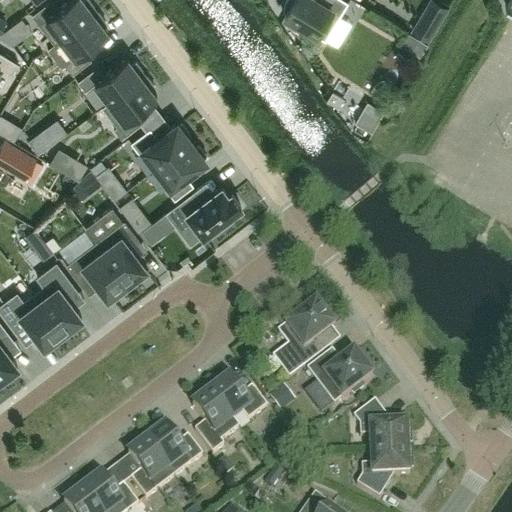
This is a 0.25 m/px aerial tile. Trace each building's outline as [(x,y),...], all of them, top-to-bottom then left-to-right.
[(59,37),(96,10),(88,0),(67,0),(57,8),(51,0),(49,0),(31,14),(53,42),(56,40),(59,37)] [(347,1),(345,0),(320,0),(320,1),(317,0),(285,0),(285,1),(284,5),(284,10),(286,11),(284,15),(325,40),(347,1)] [(83,49),(107,31),(103,25),(106,22),(96,10),(59,37),(74,56),(64,63),(72,73),(91,59),(83,49)] [(428,40),(435,29),(419,19),(412,31),(428,40)] [(0,67),(11,74),(18,62),(0,51),(0,67)] [(94,83),(108,101),(145,74),(135,61),(132,63),(127,57),(103,75),(96,66),(77,80),(84,90),(94,83)] [(155,87),(145,74),(108,101),(101,106),(116,125),(113,128),(121,138),(140,123),(132,113),(156,95),(151,89),(155,87)] [(155,168),(191,141),(187,135),(189,133),(181,122),(178,124),(176,122),(157,137),(149,127),(130,142),(138,152),(142,150),(155,168)] [(0,148),(0,160),(25,175),(36,157),(6,139),(0,148)] [(191,141),(155,168),(169,185),(165,188),(174,199),(193,184),(186,175),(205,160),(203,157),(206,155),(198,144),(195,146),(191,141)] [(165,212),(179,231),(192,221),(202,235),(206,232),(209,237),(224,225),(221,221),(240,206),(230,192),(227,195),(220,186),(216,189),(195,205),(187,195),(165,212)] [(124,219),(95,241),(126,282),(134,276),(137,280),(149,271),(132,248),(141,241),(124,219)] [(66,263),(83,286),(92,278),(109,301),(121,292),(118,289),(126,282),(95,241),(66,263)] [(33,293),(62,331),(66,328),(68,332),(80,323),(78,319),(81,317),(62,292),(72,284),(55,262),(36,277),(43,285),(33,293)] [(58,334),(62,331),(33,293),(23,301),(16,292),(0,304),(0,310),(14,329),(24,321),(43,346),(46,343),(49,347),(60,338),(58,334)] [(333,330),(334,329),(333,327),(333,328),(332,326),(335,324),(325,311),(322,313),(316,305),(315,304),(314,305),(305,312),(303,309),(293,317),(295,320),(286,327),(286,326),(285,327),(285,328),(277,333),(304,369),(324,354),(315,343),(333,329),(333,330)] [(0,378),(2,377),(4,380),(16,372),(13,368),(17,366),(0,343),(0,339),(8,333),(0,322),(0,378)] [(34,372),(41,367),(32,351),(24,356),(34,372)] [(326,357),(307,372),(334,407),(341,401),(341,402),(343,401),(342,400),(351,393),(354,397),(364,389),(361,386),(370,379),(371,379),(372,378),(371,377),(365,369),(368,367),(358,354),(355,356),(354,355),(353,353),(352,354),(352,355),(334,368),(326,357)] [(269,381),(254,361),(243,369),(258,389),(269,381)] [(212,393),(233,422),(242,415),(248,422),(267,408),(252,389),(242,396),(230,380),(212,393)] [(233,422),(212,393),(192,408),(205,424),(195,432),(212,456),(224,447),(221,443),(239,429),(233,422)] [(370,452),(408,450),(408,445),(411,445),(410,430),(407,430),(407,424),(385,425),(385,421),(387,419),(374,403),(353,419),(359,427),(360,438),(370,438),(370,452)] [(41,427),(56,416),(49,407),(35,418),(41,427)] [(165,428),(147,443),(174,479),(202,457),(187,437),(178,445),(165,428)] [(174,479),(147,443),(128,457),(140,473),(131,481),(146,500),(174,479)] [(408,450),(370,452),(371,467),(361,467),(362,478),(357,487),(379,501),(390,483),(387,482),(387,477),(409,476),(409,470),(412,470),(411,455),(408,455),(408,450)] [(82,492),(96,511),(130,511),(138,506),(123,486),(114,494),(101,477),(82,492)] [(96,511),(82,492),(64,506),(68,511),(96,511)]
